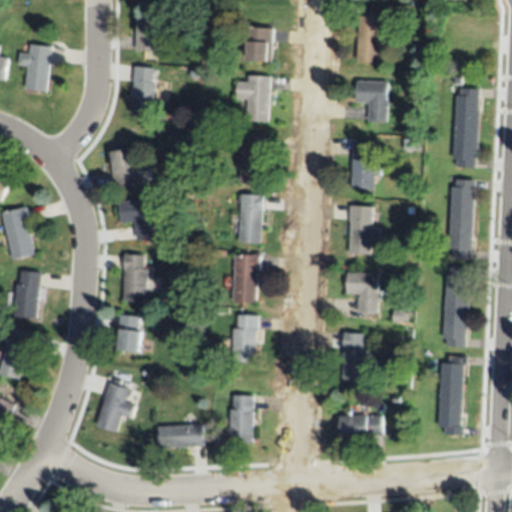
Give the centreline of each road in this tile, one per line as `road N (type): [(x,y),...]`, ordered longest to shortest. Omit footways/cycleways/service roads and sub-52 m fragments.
road 1 (residential): [(293,511),(315,0)]
road 2 (residential): [(511,473),(180,494),(104,489),(41,452)]
road 3 (residential): [(511,181),(495,511)]
road 4 (residential): [(41,452),(78,349),(86,259),(72,187),(52,160)]
road 5 (residential): [(52,160),(91,111),(96,0)]
